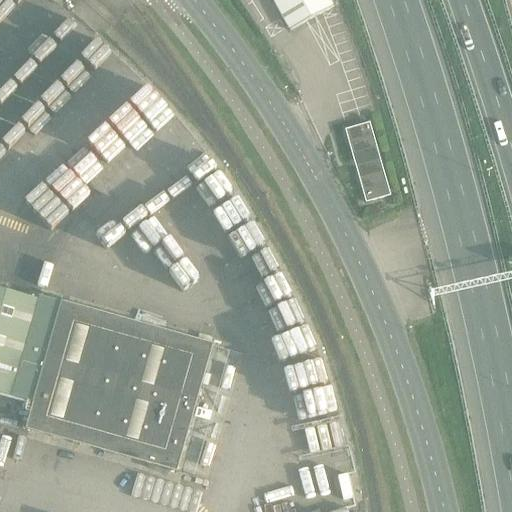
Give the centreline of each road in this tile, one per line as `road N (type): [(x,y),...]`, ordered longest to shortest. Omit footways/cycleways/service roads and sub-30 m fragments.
road 1 (unclassified): [(444,511),(377,297),(310,164),(193,0)]
road 2 (motorway): [(400,0),(450,156),(511,426)]
road 3 (motorway): [(459,0),(511,153)]
